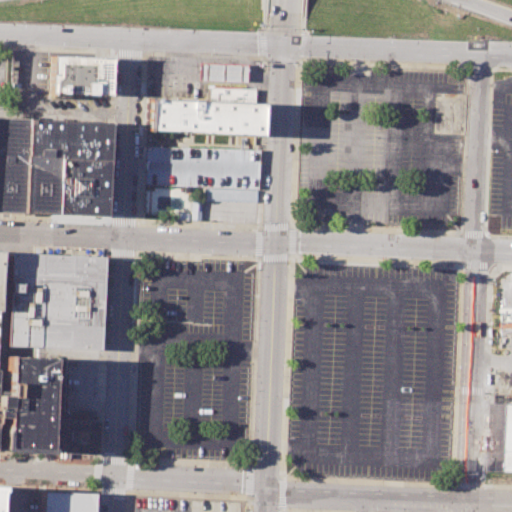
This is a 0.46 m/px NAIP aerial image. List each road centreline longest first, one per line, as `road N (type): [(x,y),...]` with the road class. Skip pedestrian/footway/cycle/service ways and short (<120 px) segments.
road 1 (tertiary): [(0,467),(511,498)]
road 2 (secondary): [(511,251),(0,229)]
road 3 (residential): [(133,39),(112,511)]
road 4 (residential): [(285,46),(264,511)]
road 5 (residential): [(462,511),(485,55)]
road 6 (primary): [(0,33),(285,46)]
road 7 (primary): [(285,46),(511,55)]
